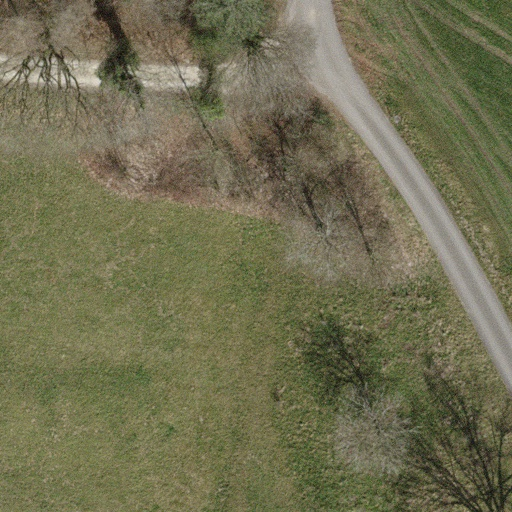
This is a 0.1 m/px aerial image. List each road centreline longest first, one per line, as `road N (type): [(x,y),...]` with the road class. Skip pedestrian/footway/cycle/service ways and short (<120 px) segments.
road 1 (residential): [(511,371),(412,190),(341,101),(312,0)]
road 2 (track): [(0,76),(341,101)]
